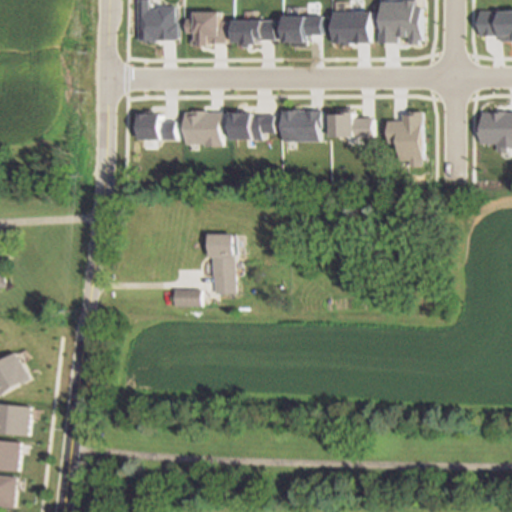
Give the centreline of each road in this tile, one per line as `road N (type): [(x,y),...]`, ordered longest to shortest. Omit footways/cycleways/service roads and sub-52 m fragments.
road 1 (residential): [(511,75),(107,76)]
road 2 (residential): [(103,166),(67,511)]
road 3 (residential): [(452,175),(451,0)]
road 4 (residential): [(110,0),(103,166)]
